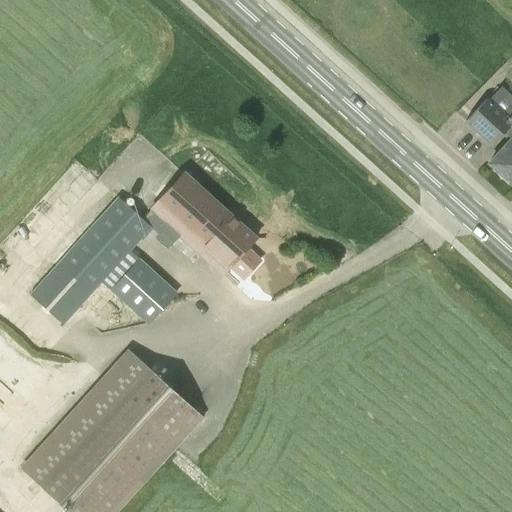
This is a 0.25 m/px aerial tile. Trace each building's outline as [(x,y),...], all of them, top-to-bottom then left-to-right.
[(511,111),(511,100),(499,88),(488,101),(486,98),(466,120),(492,144),(503,132),(511,123),(508,118),(511,111)] [(511,111),(508,118),(511,123),(503,132),(511,138),(511,136),(511,111)] [(511,167),(511,138),(511,139),(489,163),(504,177),(511,167)] [(178,234),(223,274),(242,253),(255,238),(254,237),(254,238),(242,227),(242,226),(241,225),(241,226),(216,203),(215,202),(200,189),(199,188),(184,175),(184,174),(183,173),(170,188),(142,219),(118,197),(30,293),(63,323),(102,281),(149,323),(177,293),(129,250),(148,230),(166,247),(178,234)] [(114,511),(203,418),(126,348),(22,466),(68,510),(66,511),(114,511)]
